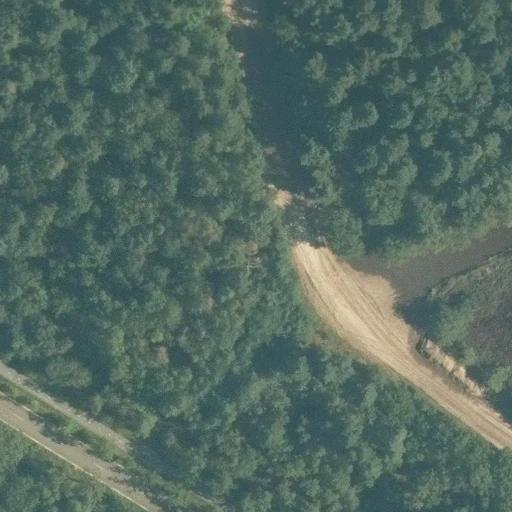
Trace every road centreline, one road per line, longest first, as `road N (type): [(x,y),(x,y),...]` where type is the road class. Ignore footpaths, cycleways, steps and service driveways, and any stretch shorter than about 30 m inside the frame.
road 1 (track): [(511,429),(366,322),(310,253),(247,0)]
road 2 (tertiary): [(181,511),(0,400)]
road 3 (track): [(366,322),(404,276),(511,232)]
